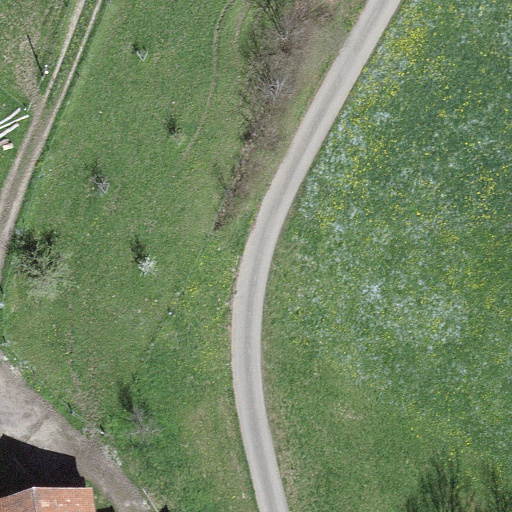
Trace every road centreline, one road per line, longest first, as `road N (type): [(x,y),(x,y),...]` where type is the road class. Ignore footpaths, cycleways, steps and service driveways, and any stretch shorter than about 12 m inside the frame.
road 1 (track): [(272,511),(249,389),(253,269),(272,214),(385,0)]
road 2 (track): [(0,245),(28,150),(94,0)]
road 3 (track): [(0,420),(98,472),(126,511)]
